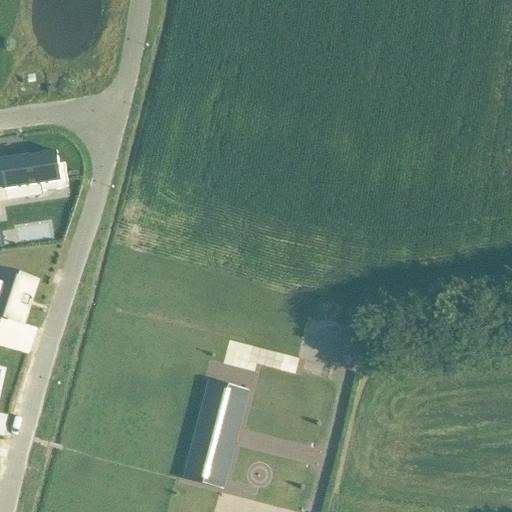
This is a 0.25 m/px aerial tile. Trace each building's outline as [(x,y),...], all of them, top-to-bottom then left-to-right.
[(0,198),(8,197),(7,191),(41,186),(42,192),(43,192),(69,188),(66,164),(60,165),(58,152),(28,157),(28,155),(26,155),(26,157),(1,161),(4,178),(0,178),(0,198)] [(253,327),(265,276),(227,267),(216,318),(253,327)] [(0,316),(21,323),(26,307),(27,307),(27,306),(26,305),(28,299),(32,300),(32,298),(29,297),(35,281),(21,277),(21,275),(18,274),(18,276),(4,271),(0,270),(0,269),(0,316)] [(235,496),(304,508),(328,371),(259,359),(235,496)] [(210,381),(184,479),(224,490),(249,392),(210,381)]
